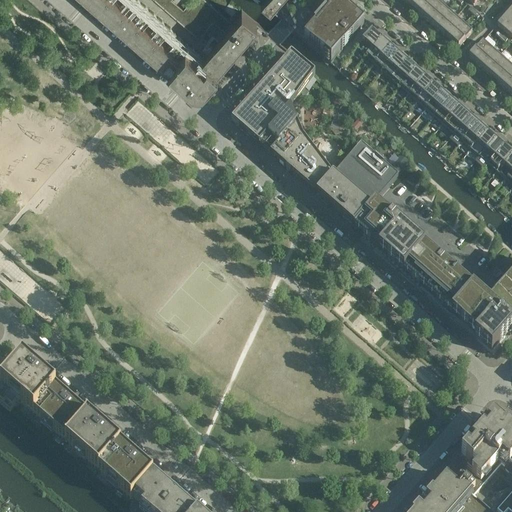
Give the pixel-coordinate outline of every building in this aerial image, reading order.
[(227,0),(87,0),(198,97),(259,27),(227,0)] [(270,11),(279,0),(262,0),(261,2),(270,11)] [(417,13),(428,0),(414,0),(409,6),(417,13)] [(425,20),(439,5),(433,0),(428,0),(417,13),(425,20)] [(352,40),(364,26),(337,3),(327,14),(329,16),(324,21),(322,19),(320,22),(321,23),(317,29),(315,28),(304,40),(331,64),(343,50),(342,50),(339,47),(341,45),(342,47),(342,46),(344,48),(348,44),(346,42),(344,41),(348,37),(351,39),(352,40)] [(433,28),(447,12),(439,5),(425,20),(433,28)] [(441,35),(455,19),(447,12),(433,28),(441,35)] [(511,23),(505,17),(497,26),(511,39),(511,23)] [(449,42),(463,26),(455,19),(441,35),(449,42)] [(458,49),(472,34),(463,26),(449,42),(458,49)] [(365,59),(380,41),(371,33),(363,43),(356,51),(365,59)] [(373,66),(389,49),(380,41),(365,59),(373,66)] [(356,51),(352,55),(511,196),(511,174),(363,43),(356,51)] [(477,66),(491,50),(482,43),(469,59),(477,66)] [(382,74),(398,56),(389,49),(373,66),(382,74)] [(485,73),(499,57),(491,50),(477,66),(485,73)] [(303,139),(290,109),(315,76),(291,55),(231,123),(293,177),(315,197),(331,177),(321,164),(303,139)] [(391,81),(406,64),(398,56),(382,74),(391,81)] [(493,80),(507,64),(499,57),(485,73),(493,80)] [(399,89),(415,71),(406,64),(391,81),(399,89)] [(501,87),(511,75),(511,68),(507,64),(493,80),(501,87)] [(408,96),(423,79),(415,71),(399,89),(408,96)] [(509,95),(511,91),(511,75),(501,87),(509,95)] [(416,104),(432,86),(423,79),(408,96),(416,104)] [(425,111),(440,94),(432,86),(416,104),(425,111)] [(308,98),(316,103),(322,96),(313,90),(308,98)] [(433,119),(449,101),(440,94),(425,111),(433,119)] [(442,126),(458,109),(449,101),(433,119),(442,126)] [(453,136),(469,118),(458,109),(442,126),(453,136)] [(462,144),(477,126),(469,118),(453,136),(462,144)] [(470,151),(486,133),(477,126),(462,144),(470,151)] [(479,159),(494,141),(486,133),(470,151),(479,159)] [(487,166),(503,148),(494,141),(479,159),(487,166)] [(353,230),(398,178),(361,146),(342,167),(341,169),(332,178),(326,186),(323,189),(316,197),(321,201),(320,201),(353,230)] [(496,174),(511,156),(503,148),(487,166),(496,174)] [(511,279),(489,306),(456,277),(383,213),(375,205),(353,230),(435,301),(434,302),(443,310),(443,309),(475,337),(474,339),(491,354),(511,329),(511,279)] [(16,368),(12,373),(10,376),(10,375),(12,373),(10,371),(4,377),(7,379),(6,379),(6,380),(5,381),(4,381),(4,382),(2,385),(1,385),(0,386),(1,387),(0,387),(0,402),(10,411),(18,401),(21,404),(21,405),(22,404),(24,406),(23,407),(24,407),(26,408),(26,409),(27,409),(29,411),(29,412),(30,412),(33,414),(32,415),(34,416),(34,415),(37,417),(36,418),(37,419),(37,418),(40,420),(40,421),(41,421),(43,423),(43,424),(44,424),(47,426),(46,427),(47,427),(50,429),(50,430),(51,430),(53,432),(53,433),(54,433),(56,434),(56,435),(57,435),(58,437),(59,438),(59,437),(62,440),(61,440),(62,441),(62,440),(65,442),(65,443),(66,444),(69,446),(69,447),(70,447),(72,449),(73,450),(76,452),(75,452),(76,453),(76,452),(79,455),(79,456),(80,455),(83,458),(82,458),(83,459),(83,458),(86,461),(85,461),(86,462),(87,461),(88,463),(89,464),(91,465),(91,466),(92,466),(94,468),(94,469),(95,469),(98,471),(97,472),(98,473),(99,472),(101,474),(101,475),(102,475),(105,477),(104,478),(105,478),(108,480),(108,481),(109,481),(112,483),(111,484),(112,484),(115,486),(114,487),(115,487),(118,489),(118,490),(119,490),(121,491),(120,492),(121,492),(123,494),(124,495),(124,494),(127,497),(126,497),(127,498),(127,497),(130,499),(130,500),(131,501),(153,476),(153,475),(152,475),(151,475),(148,473),(149,472),(148,472),(146,471),(146,470),(146,469),(145,470),(143,469),(144,468),(143,467),(143,468),(140,466),(141,465),(132,457),(131,458),(128,455),(129,455),(128,454),(126,453),(126,452),(125,453),(123,451),(124,450),(123,450),(120,448),(121,447),(119,446),(119,447),(116,445),(117,444),(116,443),(115,444),(113,442),(114,442),(114,441),(113,442),(111,440),(112,439),(111,439),(110,440),(108,437),(108,436),(99,429),(96,427),(97,426),(96,426),(95,426),(93,425),(94,424),(93,423),(93,424),(91,423),(92,422),(91,421),(90,422),(88,420),(88,419),(87,418),(86,418),(84,416),(84,415),(83,416),(81,414),(82,413),(81,412),(80,413),(78,412),(79,411),(79,410),(78,411),(75,409),(76,408),(67,400),(66,401),(63,398),(64,398),(64,397),(63,398),(61,396),(62,395),(61,395),(60,396),(58,394),(59,393),(58,393),(55,391),(56,390),(55,389),(54,390),(51,388),(52,387),(51,386),(51,387),(49,385),(49,384),(48,385),(46,383),(47,382),(46,382),(45,383),(43,380),(44,379),(35,372),(34,372),(31,370),(32,369),(22,361),(21,362),(21,363),(19,365),(18,366),(17,368),(16,368)] [(511,511),(511,428),(503,421),(502,422),(500,425),(494,420),(493,419),(461,456),(471,465),(454,485),(446,477),(433,492),(432,490),(426,497),(431,502),(423,510),(418,506),(412,511),(511,511)] [(194,511),(178,498),(174,493),(173,494),(162,484),(161,484),(155,478),(154,476),(153,476),(131,501),(131,502),(130,503),(129,505),(129,506),(129,507),(129,508),(129,509),(128,510),(129,510),(129,511),(128,511),(194,511)]
